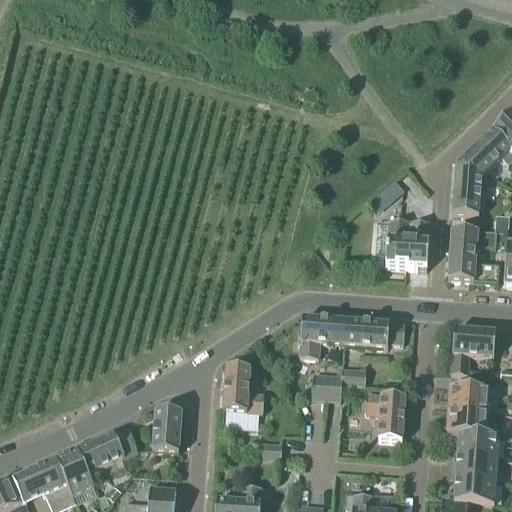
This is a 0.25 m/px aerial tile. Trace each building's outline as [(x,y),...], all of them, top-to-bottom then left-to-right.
[(511,118),(492,136),(511,157),(511,118)] [(511,157),(492,136),(456,171),(481,183),(501,164),(507,171),(511,166),(511,157)] [(481,183),(456,171),(452,222),(478,224),(481,183)] [(397,185),(372,202),(380,214),(405,196),(397,185)] [(385,273),(426,276),(430,229),(388,226),(386,259),(385,263),(386,263),(385,273)] [(499,226),(498,238),(506,238),(507,226),(499,226)] [(451,235),(450,249),(476,251),(476,252),(494,253),(495,239),(477,237),(451,235)] [(503,290),(511,290),(511,243),(507,243),(503,290)] [(476,251),(450,249),(447,286),(497,290),(499,272),(475,270),(476,252),(476,251)] [(343,352),(345,328),(302,325),(299,364),(318,365),(319,350),(343,352)] [(404,332),(345,328),(343,352),(387,355),(387,350),(403,351),(404,332)] [(450,381),(451,381),(468,383),(469,363),(493,365),(495,339),(454,336),(450,381)] [(250,375),(226,373),(222,418),(262,421),(263,402),(248,400),(250,375)] [(341,375),(341,383),(341,390),(364,392),(365,377),(341,375)] [(500,384),(511,385),(511,382),(511,376),(500,376),(500,384)] [(311,405),(325,407),(327,382),(313,381),(311,405)] [(327,382),(325,407),(340,408),(341,390),(341,383),(327,382)] [(449,393),(448,416),(495,420),(495,419),(488,419),(490,396),(449,393)] [(401,448),(405,405),(405,404),(365,401),(364,420),(379,421),(377,447),(401,448)] [(152,458),(177,460),(178,460),(181,418),(155,416),(152,458)] [(448,416),(446,439),(499,443),(499,442),(493,442),(495,420),(448,416)] [(126,435),(77,457),(87,481),(137,459),(126,435)] [(458,441),(457,462),(497,465),(499,443),(446,439),(446,440),(458,441)] [(256,465),(280,466),(281,451),(257,450),(256,465)] [(77,457),(55,467),(72,503),(93,494),(87,481),(77,457)] [(457,462),(455,485),(495,488),(497,465),(457,462)] [(24,481),(0,491),(0,511),(25,511),(24,510),(34,506),(45,501),(49,511),(70,511),(75,510),(72,503),(55,467),(24,481)] [(441,507),(494,511),(495,488),(455,485),(453,508),(441,507)] [(113,493),(106,502),(112,507),(120,497),(113,493)] [(216,506),(215,511),(259,511),(261,494),(242,493),(241,508),(216,506)] [(124,509),(124,511),(174,511),(175,496),(149,495),(148,511),(124,509)] [(371,511),(372,502),(353,501),(346,501),(345,511),(371,511)]
